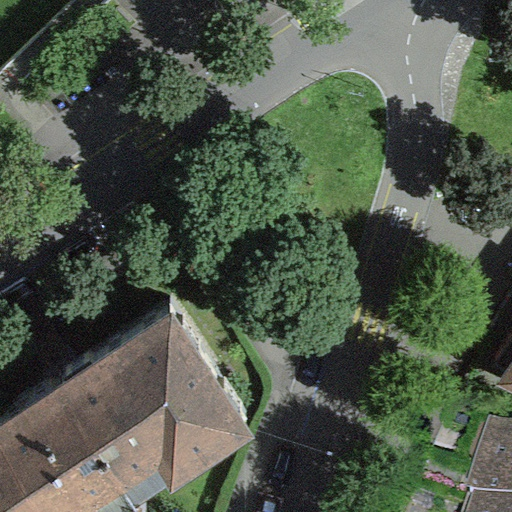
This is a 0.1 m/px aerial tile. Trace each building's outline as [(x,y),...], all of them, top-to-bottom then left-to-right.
[(173,455),(246,407),(171,294),(96,344),(63,366),(126,462),(162,438),(173,455)] [(511,328),(495,352),(511,365),(511,328)] [(0,407),(0,416),(60,507),(126,462),(63,366),(14,398),(0,407)] [(0,511),(51,511),(60,507),(0,416),(0,511)] [(511,511),(511,440),(478,429),(464,472),(479,478),(477,486),(471,502),(501,511),(511,511)] [(501,511),(471,502),(467,511),(501,511)]
